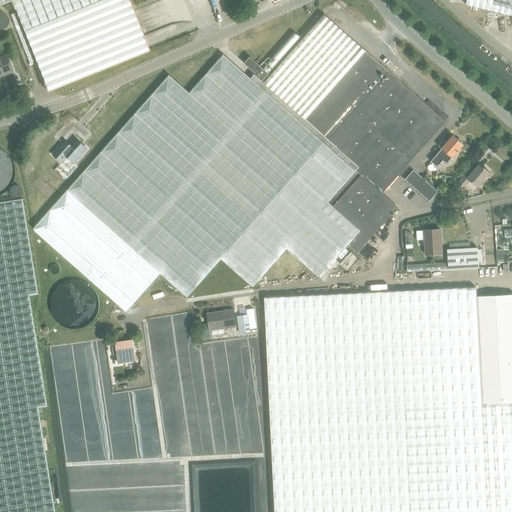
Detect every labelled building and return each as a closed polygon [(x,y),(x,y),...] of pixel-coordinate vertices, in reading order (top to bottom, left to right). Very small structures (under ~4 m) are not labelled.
[(13,0),(10,1),(32,54),(46,90),(47,92),(48,91),(148,51),(148,50),(148,49),(128,0),(13,0)] [(511,0),(467,0),(466,5),(511,16),(511,0)] [(381,193),(445,122),(323,14),(264,83),(363,172),(335,204),(362,228),(349,243),(358,251),(397,207),(381,193)] [(0,75),(11,71),(4,55),(0,56),(0,75)] [(363,172),(264,83),(262,81),(269,73),(250,57),(245,64),(255,73),(250,79),(223,55),(190,93),(169,75),(34,230),(127,312),(161,274),(188,297),(222,259),(254,287),(287,248),(320,277),(349,243),(362,228),(335,204),(363,172)] [(463,145),(462,144),(463,142),(458,138),(457,140),(453,136),(447,143),(443,140),(438,146),(442,149),(431,161),(436,166),(439,165),(443,160),(446,164),(463,145)] [(67,157),(74,164),(87,149),(75,139),(70,145),(65,141),(52,156),(62,164),(67,157)] [(469,180),(477,187),(479,185),(480,187),(484,183),(482,182),(489,173),(479,164),(474,170),(471,167),(456,184),(461,189),(469,180)] [(404,179),(416,190),(419,193),(428,183),(413,170),(404,179)] [(429,201),(437,191),(428,183),(419,193),(429,201)] [(0,511),(53,511),(52,503),(37,408),(46,406),(28,296),(37,294),(21,199),(0,202),(0,511)] [(424,231),(417,231),(417,240),(424,239),(425,255),(442,254),(440,230),(424,231)] [(450,249),(447,249),(448,263),(407,266),(407,272),(448,269),(479,267),(477,248),(470,248),(450,249)] [(359,258),(351,251),(340,263),(348,270),(359,258)] [(356,264),(359,267),(364,261),(361,258),(356,264)] [(351,293),(264,297),(273,511),(511,511),(511,402),(481,404),(476,296),(476,287),(403,291),(360,293),(351,293)] [(511,294),(505,295),(476,296),(481,404),(511,402),(511,294)] [(236,326),(233,310),(207,313),(209,323),(210,330),(236,326)] [(251,332),(249,315),(237,316),(240,334),(251,332)] [(211,337),(210,330),(209,323),(201,324),(203,338),(211,337)] [(117,355),(118,363),(135,360),(133,342),(121,344),(112,345),(114,356),(117,355)]
